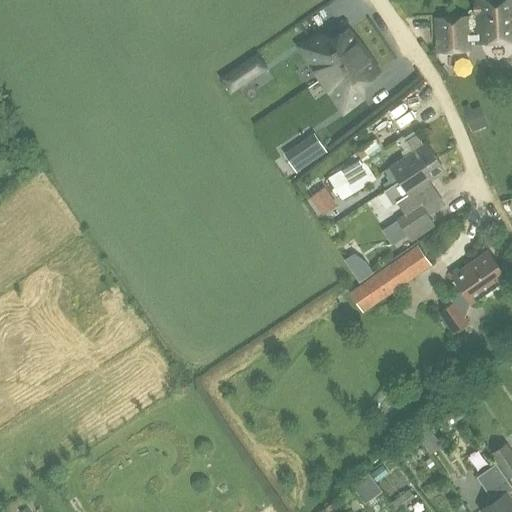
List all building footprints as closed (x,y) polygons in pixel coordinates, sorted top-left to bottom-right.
[(511,40),(511,0),(484,0),(475,1),(477,43),(511,40)] [(470,49),(468,16),(437,18),(439,51),(470,49)] [(391,74),(405,66),(380,25),(366,33),(391,74)] [(312,66),(321,78),(363,51),(357,41),(356,41),(347,29),(326,43),(319,34),(301,46),(313,65),(312,66)] [(363,51),(321,78),(329,91),(330,90),(343,109),(362,96),(355,87),(377,72),(370,61),(363,51)] [(235,70),(222,78),(231,92),(244,83),(235,70)] [(487,124),(480,106),(471,110),(469,104),(461,107),(471,131),(487,124)] [(391,168),(400,181),(435,157),(426,144),(424,145),(417,134),(405,142),(413,153),(391,168)] [(286,154),(296,170),(324,151),(317,140),(305,148),(302,143),(286,154)] [(445,171),(435,157),(400,181),(386,190),(384,192),(392,204),(395,202),(408,193),(417,207),(422,204),(437,194),(429,182),(445,171)] [(375,179),(364,162),(363,163),(360,158),(328,178),(342,200),(375,179)] [(312,197),(324,214),(336,204),(324,188),(312,197)] [(396,219),(413,244),(437,228),(433,221),(422,204),(417,207),(408,193),(395,202),(404,214),(396,219)] [(350,291),(365,313),(432,266),(417,245),(350,291)] [(506,279),(487,252),(452,276),(462,290),(471,302),(471,303),(506,279)] [(459,311),(452,302),(439,313),(454,333),(468,322),(459,311)] [(418,435),(430,453),(440,445),(427,427),(418,435)] [(511,450),(507,443),(490,454),(507,479),(511,476),(511,450)] [(430,459),(425,463),(429,469),(434,465),(430,459)] [(511,511),(511,500),(507,494),(511,490),(511,486),(496,464),(477,477),(489,494),(487,503),(489,505),(482,510),(483,511),(511,511)] [(387,473),(381,465),(370,474),(376,482),(387,473)] [(365,503),(381,492),(369,474),(352,486),(365,503)] [(407,492),(392,502),(396,509),(411,498),(407,492)] [(241,511),(260,511),(256,498),(238,505),(241,511)]
